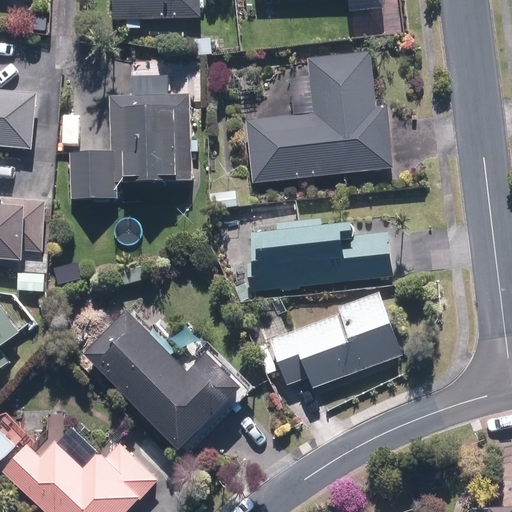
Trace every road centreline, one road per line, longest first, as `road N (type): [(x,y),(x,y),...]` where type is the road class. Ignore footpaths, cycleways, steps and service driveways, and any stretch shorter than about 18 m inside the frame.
road 1 (residential): [(464,0),(511,377)]
road 2 (residential): [(262,511),(363,443),(428,413),(511,389)]
